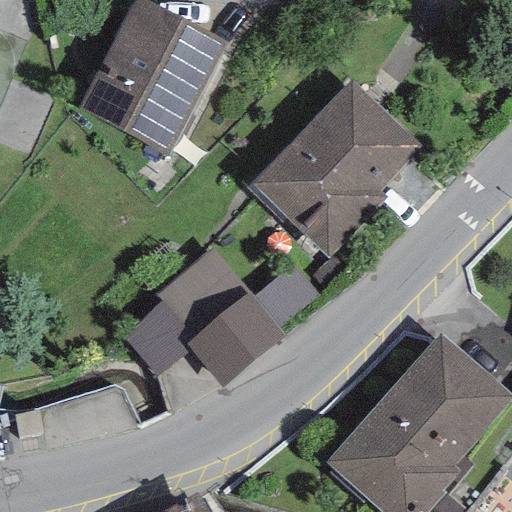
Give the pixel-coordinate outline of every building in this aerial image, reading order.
[(141,0),(133,0),(77,112),(169,158),(227,43),(141,0)] [(307,126),(378,193),(421,147),(351,80),(307,126)] [(384,199),(378,193),(307,126),(251,185),(328,259),(384,199)] [(251,299),(210,249),(155,295),(160,301),(192,340),(185,346),(190,352),(221,390),(284,338),(276,329),(251,299)] [(294,265),(251,299),(276,329),(318,295),(294,265)] [(192,340),(160,301),(122,337),(155,377),(190,352),(185,346),(192,340)] [(511,400),(511,397),(439,333),(325,463),(380,511),(427,511),(445,493),(442,491),(460,471),(454,466),(511,400)] [(207,511),(196,492),(161,511),(207,511)]
